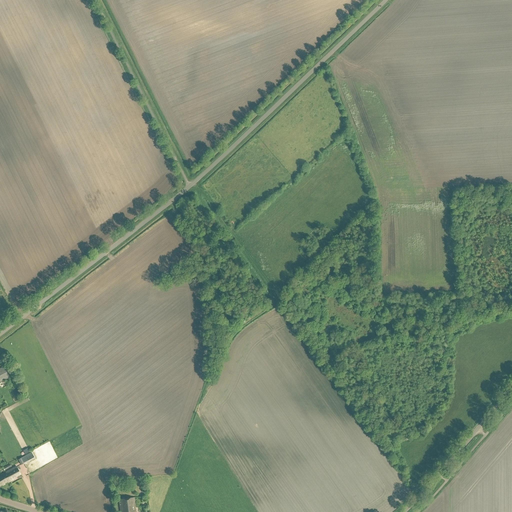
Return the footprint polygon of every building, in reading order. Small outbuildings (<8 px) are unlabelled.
[(0,382),(9,377),(4,367),(0,368),(0,382)] [(32,452),(26,455),(29,460),(35,458),(32,452)] [(6,472),(11,481),(15,478),(14,477),(21,474),(17,466),(6,472)] [(11,481),(6,472),(0,475),(0,485),(1,484),(2,485),(5,484),(4,482),(7,480),(8,482),(11,481)] [(135,511),(134,497),(119,499),(120,511),(135,511)]
